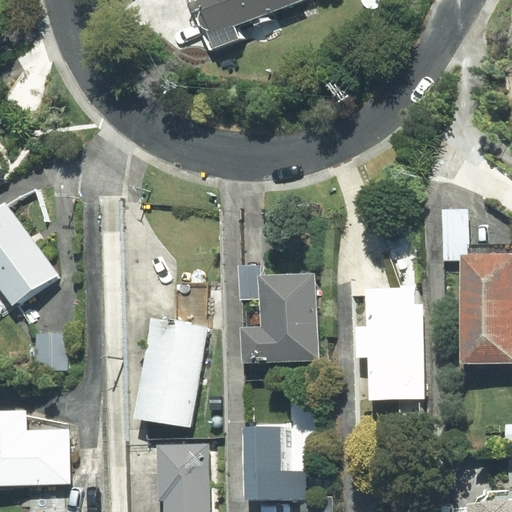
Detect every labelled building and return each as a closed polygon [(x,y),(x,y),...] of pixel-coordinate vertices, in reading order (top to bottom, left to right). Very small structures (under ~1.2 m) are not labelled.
[(253,41),(248,28),(315,0),(198,0),(221,54),(253,41)] [(0,177),(10,172),(0,156),(0,177)] [(0,271),(26,307),(68,277),(16,205),(0,216),(0,271)] [(474,211),(451,211),(450,262),(473,262),(474,211)] [(511,258),(480,257),(475,364),(511,365),(511,258)] [(270,267),(247,266),(246,301),(270,301),(270,267)] [(274,328),(254,329),(255,364),(326,362),(324,277),(272,278),(274,328)] [(215,288),(182,286),(181,320),(213,321),(215,288)] [(432,307),(425,306),(425,290),(378,290),(378,328),(369,328),(369,360),(382,360),(382,401),(430,402),(432,307)] [(201,430),(214,329),(161,323),(148,423),(201,430)] [(74,336),(45,333),(41,372),(70,375),(74,336)] [(0,488),(40,490),(41,487),(79,488),(80,434),(35,433),(36,413),(0,411),(0,488)] [(317,429),(260,428),(259,500),(316,501),(317,429)] [(216,511),(215,446),(187,446),(187,450),(164,450),(165,503),(172,503),(172,511),(216,511)] [(511,511),(511,502),(481,504),(480,511),(511,511)]
